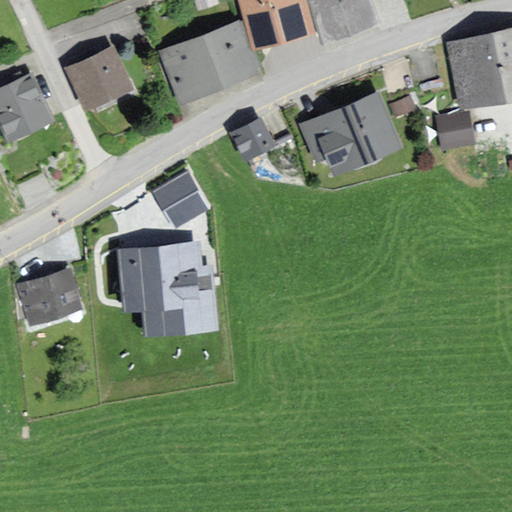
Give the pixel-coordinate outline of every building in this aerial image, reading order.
[(314,0),(240,0),(250,22),(264,49),(321,20),(314,0)] [(314,0),(321,20),(328,41),(392,20),(385,0),(314,0)] [(250,22),(167,52),(184,98),(267,68),(250,22)] [(511,37),(448,47),(458,112),(511,103),(511,37)] [(119,42),(75,61),(94,104),(137,85),(119,42)] [(37,74),(0,92),(0,112),(15,142),(60,119),(37,74)] [(395,95),(305,124),(324,183),(414,155),(395,95)] [(276,139),(265,119),(243,131),(254,151),(276,139)] [(174,222),(211,202),(192,165),(154,185),(174,222)] [(197,246),(122,253),(127,310),(146,308),(149,334),(215,328),(209,269),(199,270),(197,246)] [(78,269),(21,285),(32,323),(89,308),(78,269)]
